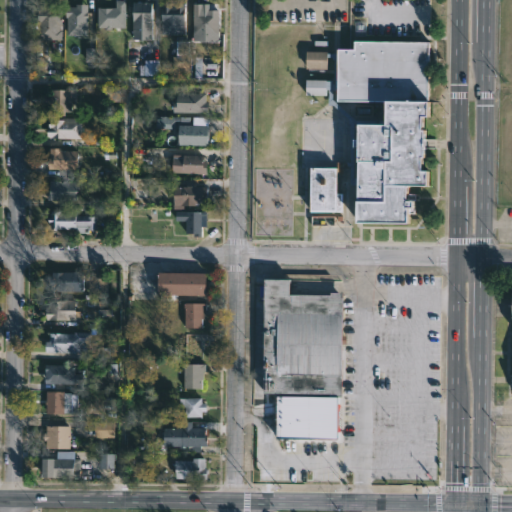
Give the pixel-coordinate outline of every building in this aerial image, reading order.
[(126,1),(116,1),(116,8),(98,8),(98,28),(125,28),(126,1)] [(59,2),(59,6),(64,6),(64,40),(38,40),(38,10),(46,10),(46,2),(59,2)] [(151,20),(150,39),(131,39),(132,2),(151,2),(151,20)] [(86,3),(86,35),(67,35),(67,17),(66,17),(66,6),(75,6),(75,3),(86,3)] [(186,3),(186,9),(188,9),(186,36),(165,34),(165,21),(163,21),(164,3),(186,3)] [(206,5),(206,11),(221,10),(221,35),(195,35),(196,4),(206,4),(206,5)] [(191,41),(190,73),(174,73),(175,56),(177,56),(178,41),(191,41)] [(425,42),(424,101),(418,101),(418,117),(412,117),(412,129),(414,129),(414,158),(412,158),(412,171),(418,171),(418,187),(397,187),(397,201),(405,201),(405,194),(412,194),(412,208),(410,208),(410,214),(404,214),(404,209),(398,209),(398,225),(345,224),(345,202),(347,202),(348,166),(341,168),(341,174),(331,174),(331,193),(339,194),(339,212),(304,212),(305,167),(334,168),(334,161),(347,162),(347,148),(344,147),(344,140),(347,140),(347,125),(352,125),(332,105),(326,105),(326,89),(323,89),(322,95),(301,95),(301,80),(327,81),(327,79),(330,79),(330,84),(332,84),(333,57),(324,57),(323,69),(302,69),(302,51),(324,51),(324,53),(331,53),(331,49),(348,49),(348,41),(425,42)] [(210,54),(210,57),(221,58),(220,77),(195,76),(196,57),(205,57),(206,54),(210,54)] [(144,75),(157,76),(157,61),(144,61),(144,75)] [(76,111),(64,111),(64,115),(57,115),(57,112),(41,111),(41,95),(51,95),(51,89),(75,89),(76,111)] [(208,93),(208,102),(211,102),(211,113),(177,114),(177,93),(208,93)] [(174,118),(157,117),(156,128),(173,128),(174,118)] [(80,123),(80,137),(51,137),(51,136),(46,136),(46,118),(80,118),(80,123)] [(212,125),(212,145),(193,145),(192,148),(184,147),(184,145),(179,144),(179,126),(212,125)] [(59,148),(59,150),(77,150),(76,168),(47,169),(46,157),(48,157),(48,148),(59,148)] [(207,155),(207,160),(209,160),(209,174),(176,174),(176,158),(186,158),(186,155),(207,155)] [(59,181),(59,182),(77,182),(77,200),(46,200),(46,191),(49,191),(49,181),(59,181)] [(195,184),(195,185),(205,186),(212,193),(212,201),(206,201),(206,205),(188,205),(187,209),(172,209),(173,186),(195,184)] [(188,212),(204,212),(204,237),(195,237),(195,234),(188,233),(188,221),(176,221),(176,211),(188,212)] [(63,212),(63,213),(78,213),(78,215),(97,217),(97,231),(89,231),(89,234),(78,233),(77,229),(57,229),(57,232),(53,232),(54,223),(51,223),(51,216),(53,216),(53,212),(63,212)] [(205,275),(205,278),(207,278),(207,286),(205,286),(205,293),(172,293),(172,299),(159,299),(159,270),(205,271),(205,275)] [(87,274),(87,297),(64,297),(64,291),(53,291),(53,287),(47,287),(48,277),(54,277),(54,273),(87,274)] [(107,278),(89,278),(88,297),(107,298),(107,278)] [(289,280),(289,294),(328,294),(328,292),(340,293),(340,335),(346,335),(346,343),(340,343),(340,396),(328,396),(328,394),(264,393),(266,280),(289,280)] [(74,301),(74,310),(79,310),(79,318),(68,320),(68,324),(48,324),(48,317),(44,317),(44,308),(47,308),(47,300),(74,301)] [(204,328),(185,328),(185,303),(208,304),(207,310),(205,310),(204,328)] [(83,354),(48,353),(48,342),(50,342),(50,334),(93,333),(93,344),(84,343),(83,354)] [(205,340),(207,345),(205,345),(205,350),(204,350),(204,359),(188,359),(188,347),(181,347),(181,337),(186,337),(186,334),(207,334),(207,340),(205,340)] [(74,366),(73,385),(47,384),(48,365),(74,366)] [(206,365),(207,371),(205,371),(205,380),(204,380),(204,389),(187,389),(186,365),(206,365)] [(67,392),(73,393),(73,395),(79,395),(79,413),(49,414),(49,405),(47,405),(48,398),(49,398),(48,392),(67,392)] [(201,398),(201,404),(206,404),(206,411),(201,412),(201,417),(186,417),(185,407),(178,407),(178,398),(201,398)] [(68,427),(67,448),(60,448),(60,450),(44,449),(45,440),(43,440),(45,426),(68,427)] [(204,439),(207,440),(207,446),(180,445),(180,442),(175,442),(175,430),(181,430),(181,427),(205,428),(204,439)] [(73,451),(73,458),(80,458),(79,474),(45,474),(45,472),(41,472),(41,458),(56,459),(56,451),(73,451)] [(115,470),(115,454),(102,453),(101,470),(115,470)] [(204,458),(205,479),(174,479),(173,460),(191,460),(191,458),(204,458)]
